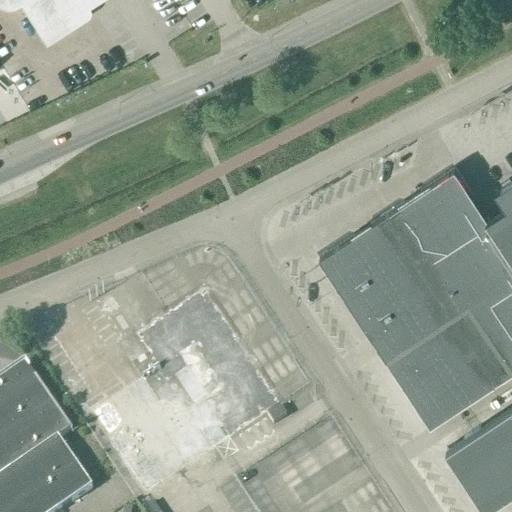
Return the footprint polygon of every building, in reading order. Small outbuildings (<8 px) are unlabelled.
[(4,0),(8,0),(21,0),(47,40),(81,19),(77,12),(96,0),(4,0)] [(430,423),(511,369),(511,253),(487,216),(455,166),(320,255),(430,423)] [(487,216),(511,253),(511,403),(446,447),(485,507),(511,489),(511,175),(495,187),(506,204),(487,216)] [(137,334),(148,351),(131,362),(142,378),(92,411),(120,454),(146,493),(280,404),(253,365),(204,290),(137,334)] [(72,433),(73,432),(22,358),(21,359),(24,364),(0,381),(0,511),(59,511),(92,489),(59,440),(71,432),(72,433)] [(273,425),(287,417),(280,407),(267,415),(273,425)]
